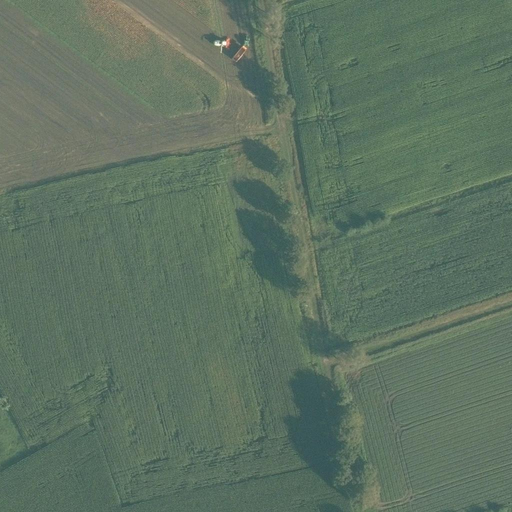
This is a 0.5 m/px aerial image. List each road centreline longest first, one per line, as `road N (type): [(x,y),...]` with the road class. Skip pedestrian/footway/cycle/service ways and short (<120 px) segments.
road 1 (track): [(263,0),(332,364)]
road 2 (track): [(332,364),(511,303)]
road 3 (track): [(367,511),(332,364)]
